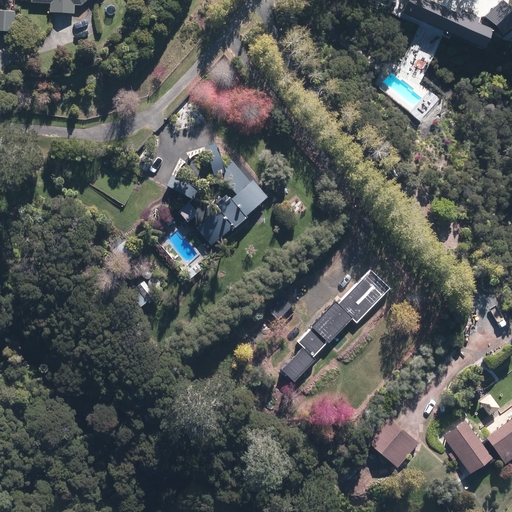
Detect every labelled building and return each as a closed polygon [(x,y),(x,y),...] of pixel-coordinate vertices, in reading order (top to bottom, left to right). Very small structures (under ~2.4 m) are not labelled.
[(28,0),(29,1),(48,3),(48,11),(72,12),(72,4),(79,4),(83,0),(28,0)] [(402,0),(399,5),(396,14),(470,52),(474,44),(482,32),(469,26),(472,20),(455,11),(452,17),(419,0),(402,0)] [(496,3),(477,19),(483,30),(492,39),(511,21),(511,20),(503,13),(496,3)] [(0,29),(12,31),(13,11),(0,10),(0,29)] [(248,180),(229,159),(214,171),(232,192),(226,197),(224,196),(212,206),(230,226),(242,215),(241,214),(264,196),(250,178),(248,180)] [(193,190),(167,176),(161,187),(187,201),(193,190)] [(186,202),(175,211),(185,223),(196,214),(186,202)] [(285,203),(279,208),(284,216),(291,211),(285,203)] [(324,239),(314,250),(320,256),(331,245),(324,239)] [(123,241),(108,251),(119,265),(121,263),(125,268),(134,262),(130,257),(133,255),(123,241)] [(354,322),(387,287),(368,268),(335,302),(333,300),(308,325),(309,326),(295,341),(300,346),(279,368),(291,380),(312,358),(310,356),(325,341),(325,342),(349,317),(354,322)] [(155,296),(142,280),(134,286),(147,302),(155,296)] [(282,298),(268,313),(275,320),(289,305),(282,298)] [(153,343),(149,349),(154,353),(158,347),(153,343)] [(488,393),(476,402),(485,416),(498,407),(488,393)] [(501,463),(511,455),(511,404),(508,407),(511,412),(511,414),(482,435),(484,438),(478,442),(462,419),(440,435),(467,472),(471,469),(474,472),(497,456),(501,463)] [(416,442),(381,412),(360,436),(395,467),(416,442)]
